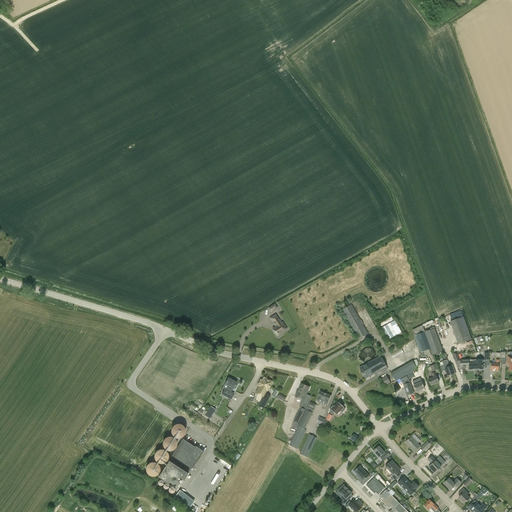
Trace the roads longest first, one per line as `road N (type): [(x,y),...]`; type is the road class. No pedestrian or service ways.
road 1 (unclassified): [(0,278),(217,352)]
road 2 (residential): [(379,429),(334,380),(261,362)]
road 3 (residential): [(511,389),(456,390),(379,429)]
